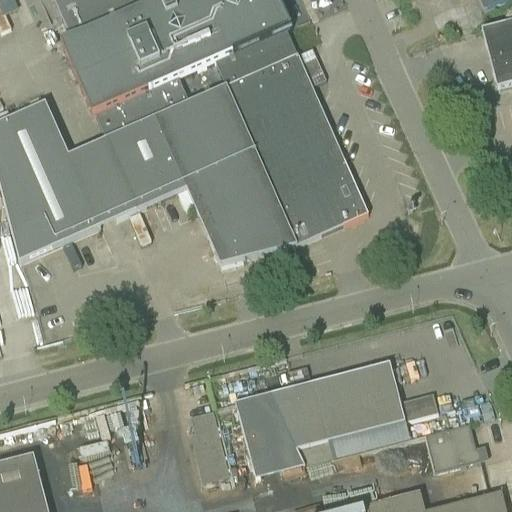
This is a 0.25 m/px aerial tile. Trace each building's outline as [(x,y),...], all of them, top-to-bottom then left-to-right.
[(104,145),(70,161),(46,108),(0,128),(0,193),(19,269),(101,233),(137,218),(187,195),(222,271),(297,250),(303,248),(318,242),(368,220),(306,79),(298,61),(297,61),(287,37),(292,34),(276,0),(50,0),(71,45),(61,49),(93,121),(96,120),(107,145),(104,145)] [(465,0),(476,0),(484,16),(511,2),(511,0),(458,0),(460,3),(465,0)] [(511,28),(482,36),(497,94),(511,90),(511,28)] [(324,448),(405,427),(438,419),(433,400),(400,408),(390,369),(235,409),(254,486),(329,466),(324,448)] [(97,435),(97,432),(116,431),(114,415),(75,419),(77,437),(97,435)] [(194,440),(190,441),(202,489),(229,483),(213,418),(190,424),(194,440)] [(426,442),(436,478),(480,467),(477,455),(475,455),(469,431),(426,442)] [(0,511),(47,511),(34,461),(0,469),(0,511)] [(370,511),(423,511),(420,499),(370,511)] [(504,511),(501,499),(450,511),(504,511)]
